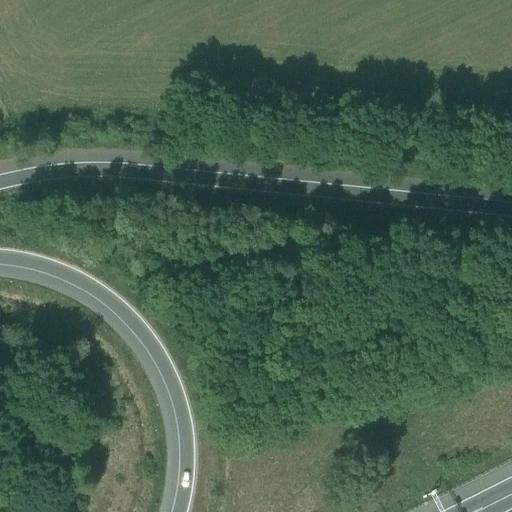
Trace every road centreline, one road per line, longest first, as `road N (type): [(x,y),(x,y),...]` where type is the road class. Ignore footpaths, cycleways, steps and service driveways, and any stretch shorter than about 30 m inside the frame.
road 1 (motorway): [(511,209),(102,171),(0,183)]
road 2 (motorway): [(0,259),(44,266),(93,289),(148,342),(180,420),(177,511)]
